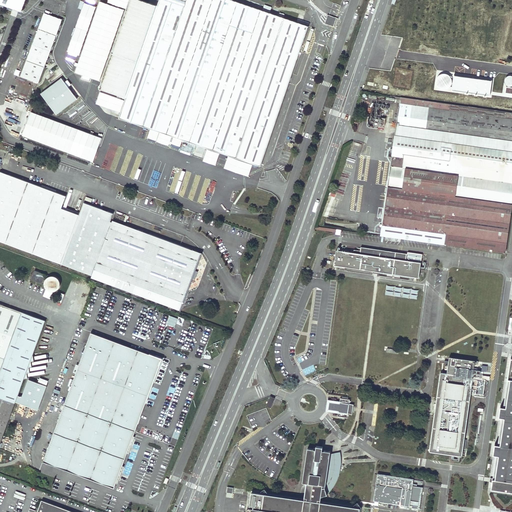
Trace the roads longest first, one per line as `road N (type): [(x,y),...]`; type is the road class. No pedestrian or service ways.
road 1 (primary): [(374,0),(286,255),(181,511)]
road 2 (primary): [(192,511),(299,250),(384,0)]
road 3 (unclassified): [(354,0),(162,511)]
